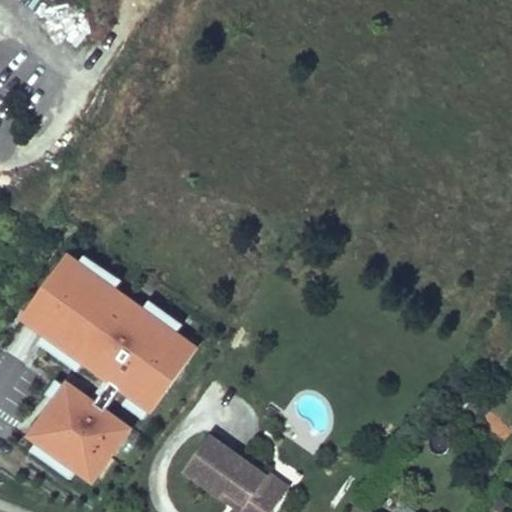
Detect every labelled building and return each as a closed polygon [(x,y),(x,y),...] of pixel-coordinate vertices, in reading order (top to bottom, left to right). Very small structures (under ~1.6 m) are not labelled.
[(26,0),(45,11),(49,3),(44,0),(26,0)] [(46,28),(58,10),(48,4),(36,22),(46,28)] [(152,413),(205,333),(122,278),(125,274),(71,238),(41,283),(39,281),(16,315),(36,328),(25,346),(16,340),(8,353),(27,366),(45,338),(106,379),(98,391),(67,370),(37,415),(33,412),(19,433),(35,444),(37,442),(96,482),(137,420),(110,402),(118,390),(152,413)] [(480,396),(468,407),(499,442),(511,431),(480,396)] [(272,511),(282,499),(262,484),(266,479),(208,438),(182,474),(218,500),(223,493),(244,508),(240,511),(272,511)] [(266,479),(262,484),(282,499),(289,489),(269,475),(266,479)] [(235,511),(240,511),(244,508),(223,493),(218,500),(235,511)] [(372,511),(359,502),(351,511),(372,511)]
